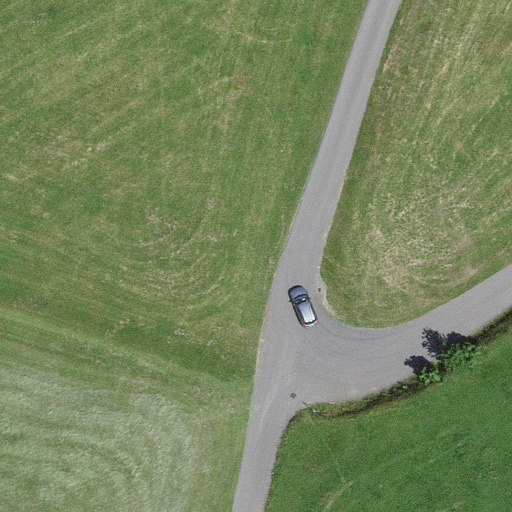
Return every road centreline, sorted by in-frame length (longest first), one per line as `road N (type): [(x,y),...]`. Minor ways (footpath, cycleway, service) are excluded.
road 1 (unclassified): [(385,0),(304,233),(292,302),(304,339)]
road 2 (unclassified): [(304,339),(340,356),(393,353),(511,285)]
road 3 (unclassified): [(249,511),(304,339)]
